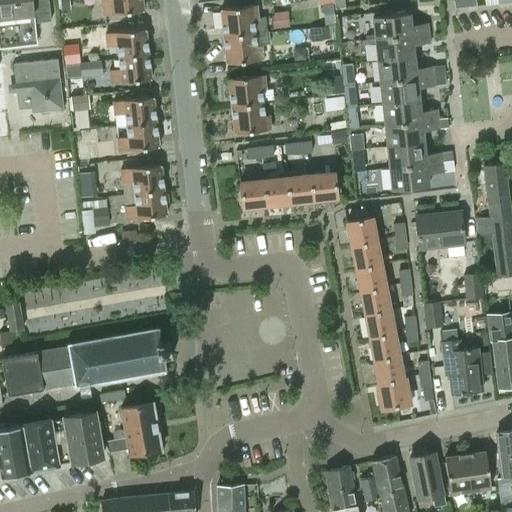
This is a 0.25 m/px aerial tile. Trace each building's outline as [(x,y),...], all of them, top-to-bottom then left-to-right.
[(0,0),(0,21),(50,15),(48,0),(0,0)] [(143,10),(141,0),(101,0),(103,15),(143,10)] [(332,3),(322,4),(324,25),(334,24),(332,3)] [(221,9),(224,35),(255,33),(267,31),(265,16),(258,17),(257,5),(221,9)] [(374,33),(375,38),(428,32),(427,23),(411,25),(409,12),(372,16),(374,33)] [(0,46),(36,42),(34,22),(51,20),(50,15),(0,21),(0,46)] [(337,37),(335,24),(310,28),(311,40),(337,37)] [(117,45),(119,57),(148,53),(145,28),(105,33),(107,46),(117,45)] [(375,43),(377,60),(414,56),(413,44),(429,42),(428,32),(375,38),(375,43)] [(256,46),(255,33),(224,35),(227,63),(263,59),(261,45),(256,46)] [(375,43),(375,38),(374,33),(365,34),(366,39),(361,39),(361,44),(375,43)] [(64,50),(65,61),(76,60),(75,49),(64,50)] [(151,78),(148,53),(119,57),(120,68),(109,69),(111,83),(151,78)] [(377,60),(379,81),(433,75),(432,66),(415,67),(414,56),(377,60)] [(30,107),(31,112),(63,109),(59,77),(54,77),(52,59),(13,63),(18,109),(30,107)] [(342,74),(324,76),(326,94),(331,94),(344,92),(342,74)] [(228,79),(231,105),(262,103),(261,91),(266,90),(264,75),(228,79)] [(379,81),(382,103),(419,99),(418,87),(434,85),(433,75),(379,81)] [(70,96),(71,110),(90,108),(88,93),(84,93),(83,84),(77,79),(66,81),(67,96),(70,96)] [(113,101),(114,114),(115,126),(126,125),(155,121),(153,96),(113,101)] [(382,103),(384,124),(438,119),(437,109),(420,110),(419,99),(382,103)] [(264,116),(262,103),(231,105),(235,133),(270,129),(269,115),(264,116)] [(384,124),(386,145),(424,141),(422,130),(439,128),(438,119),(384,124)] [(158,146),(155,121),(126,125),(128,136),(117,137),(118,151),(158,146)] [(320,133),(321,144),(346,141),(344,130),(320,133)] [(386,145),(389,167),(442,161),(441,151),(425,153),(424,141),(386,145)] [(311,152),(310,143),(285,146),(286,154),(311,152)] [(260,148),(261,157),(272,155),(271,147),(260,148)] [(248,158),(261,157),(260,148),(247,150),(248,158)] [(443,171),(442,161),(389,167),(391,189),(428,185),(427,172),(443,171)] [(120,169),(122,179),(123,192),(163,188),(160,164),(120,169)] [(505,166),(483,168),(488,217),(494,270),(495,277),(511,274),(511,223),(511,214),(505,166)] [(309,174),(314,199),(336,197),(333,171),(309,174)] [(286,177),(289,202),(314,199),(309,174),(286,177)] [(263,179),(267,205),(289,202),(286,177),(263,179)] [(243,208),(267,205),(263,179),(240,182),(243,208)] [(123,192),(125,205),(126,219),(166,214),(163,188),(123,192)] [(94,224),(105,223),(104,207),(80,210),(82,233),(94,232),(94,224)] [(419,247),(464,242),(460,211),(415,216),(419,247)] [(346,221),(351,246),(376,241),(372,216),(346,221)] [(392,223),(394,236),(405,235),(404,222),(392,223)] [(395,249),(407,248),(405,235),(394,236),(395,249)] [(351,246),(355,266),(381,262),(376,241),(351,246)] [(355,266),(359,288),(385,285),(381,262),(355,266)] [(397,269),(399,283),(410,281),(409,268),(397,269)] [(462,274),(465,299),(482,297),(479,272),(462,274)] [(412,294),(410,281),(399,283),(401,296),(412,294)] [(359,288),(364,313),(389,307),(385,285),(359,288)] [(442,325),(439,300),(423,302),(426,327),(442,325)] [(4,303),(9,330),(21,328),(17,301),(4,303)] [(364,313),(368,336),(394,330),(389,307),(364,313)] [(498,388),(511,386),(511,332),(510,312),(487,314),(490,340),(493,339),(498,388)] [(403,316),(405,329),(416,328),(414,315),(403,316)] [(64,344),(64,346),(35,351),(42,389),(70,384),(70,385),(74,385),(74,387),(76,387),(76,384),(88,382),(88,385),(90,384),(90,381),(102,379),(103,382),(105,382),(105,379),(118,377),(118,379),(120,379),(120,376),(132,374),(132,377),(134,377),(134,374),(146,372),(147,375),(149,374),(148,371),(162,369),(162,372),(164,372),(164,369),(166,368),(166,366),(163,367),(161,357),(167,355),(168,357),(170,357),(169,355),(172,354),(172,352),(169,353),(168,343),(170,342),(169,340),(167,341),(166,339),(165,339),(165,341),(159,342),(156,329),(160,329),(159,327),(156,328),(156,325),(154,325),(154,328),(142,331),(141,328),(139,328),(140,331),(127,333),(127,330),(125,331),(126,333),(112,335),(112,333),(110,333),(110,335),(98,338),(97,335),(96,335),(96,338),(82,341),(82,338),(80,338),(81,341),(68,343),(68,340),(66,341),(66,344),(64,344)] [(417,341),(416,328),(405,329),(406,342),(417,341)] [(368,336),(373,359),(398,354),(394,330),(368,336)] [(476,348),(459,350),(458,340),(442,342),(445,367),(449,367),(452,393),(481,390),(476,348)] [(373,359),(377,383),(403,378),(398,354),(373,359)] [(416,361),(417,374),(431,373),(430,359),(416,361)] [(421,387),(423,396),(426,396),(428,405),(434,405),(431,373),(417,374),(419,387),(421,387)] [(403,378),(377,383),(376,383),(380,409),(410,403),(405,377),(403,378)] [(128,455),(159,450),(150,402),(120,408),(123,427),(111,429),(115,451),(127,449),(128,455)] [(0,477),(29,472),(58,467),(57,464),(70,461),(70,463),(102,457),(93,412),(62,418),(62,419),(49,421),(49,420),(20,425),(0,429),(0,477)] [(511,429),(495,433),(504,495),(505,500),(504,500),(506,511),(511,511),(511,481),(511,476),(511,429)] [(419,498),(432,495),(434,506),(445,503),(443,493),(444,493),(435,451),(411,456),(419,498)] [(485,451),(465,453),(470,489),(490,487),(485,451)] [(470,489),(465,453),(444,457),(450,493),(470,489)] [(371,460),(383,511),(408,511),(394,454),(371,460)] [(324,471),(330,503),(354,498),(350,479),(354,478),(352,471),(348,471),(348,467),(324,471)] [(365,503),(376,500),(369,474),(365,475),(367,480),(360,482),(365,503)] [(216,485),(217,511),(242,511),(241,484),(216,485)] [(167,495),(168,511),(193,511),(191,493),(167,495)] [(101,511),(168,511),(167,495),(111,500),(100,504),(101,511)] [(356,511),(354,498),(330,503),(332,511),(356,511)]
